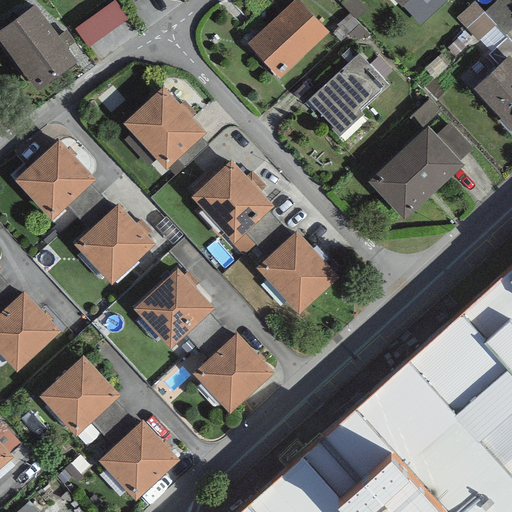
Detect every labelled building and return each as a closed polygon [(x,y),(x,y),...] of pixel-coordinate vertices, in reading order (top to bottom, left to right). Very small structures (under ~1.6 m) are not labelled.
[(77,56),(35,0),(32,0),(0,23),(0,35),(37,85),(77,56)] [(116,0),(110,0),(74,26),(88,46),(129,17),(116,0)] [(289,0),(247,39),(279,74),(328,29),(302,0),(289,0)] [(511,4),(508,0),(504,0),(486,18),(475,7),(459,23),(489,54),(511,32),(511,4)] [(308,96),(339,134),(364,111),(360,108),(389,80),(359,50),(308,96)] [(511,54),(509,51),(473,84),(511,126),(511,54)] [(163,81),(123,118),(165,164),(205,127),(163,81)] [(367,176),(404,216),(465,160),(428,119),(367,176)] [(59,135),(15,175),(51,214),(95,174),(59,135)] [(231,155),(191,191),(234,237),(273,201),(231,155)] [(119,200),(75,240),(111,280),(155,240),(119,200)] [(297,225),(256,263),(298,309),(339,272),(297,225)] [(511,511),(511,261),(229,511),(511,511)] [(178,264),(134,304),(170,344),(214,304),(178,264)] [(24,286),(0,307),(0,349),(17,368),(60,327),(24,286)] [(237,329),(193,369),(230,408),(274,368),(237,329)] [(83,351),(39,390),(75,430),(119,391),(83,351)] [(142,414),(98,454),(135,495),(179,455),(142,414)] [(0,437),(0,463),(13,452),(0,437)]
